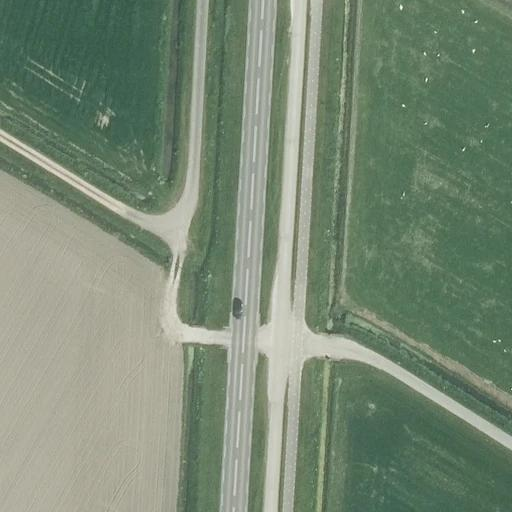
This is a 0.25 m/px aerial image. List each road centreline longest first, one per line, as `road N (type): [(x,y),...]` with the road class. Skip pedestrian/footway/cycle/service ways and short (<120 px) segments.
road 1 (unclassified): [(269,511),(299,0)]
road 2 (primary): [(233,511),(262,0)]
road 3 (unclassified): [(178,231),(190,192),(201,0)]
road 4 (track): [(243,340),(174,326),(178,231)]
